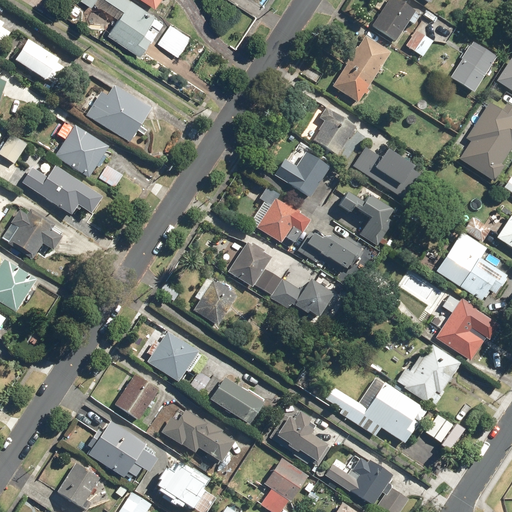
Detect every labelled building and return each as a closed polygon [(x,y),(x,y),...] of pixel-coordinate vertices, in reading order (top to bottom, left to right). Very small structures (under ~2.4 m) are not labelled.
[(108,35),(140,55),(163,21),(131,0),(80,0),(91,7),(95,0),(108,0),(123,9),(108,35)] [(417,10),(399,0),(389,0),(373,26),(397,41),(417,10)] [(192,37),(170,23),(157,42),(179,57),(192,37)] [(417,29),(405,45),(414,51),(411,55),(419,61),(433,41),(417,29)] [(393,52),(366,34),(332,86),(359,104),(393,52)] [(48,79),(60,59),(28,39),(15,59),(48,79)] [(474,94),(498,56),(474,41),(450,79),(474,94)] [(511,90),(511,60),(497,81),(511,90)] [(130,143),(152,108),(108,80),(86,115),(130,143)] [(501,108),(491,101),(457,155),(497,181),(511,156),(511,107),(504,103),(501,108)] [(319,119),(325,123),(314,141),(338,156),(357,128),(341,118),(326,108),(319,119)] [(88,179),(108,146),(75,127),(55,159),(88,179)] [(29,144),(12,133),(0,151),(0,154),(15,165),(29,144)] [(389,148),(382,158),(365,147),(353,166),(404,200),(412,188),(421,175),(413,169),(415,165),(389,148)] [(330,167),(306,152),(286,183),(310,198),(330,167)] [(55,166),(47,178),(32,167),(22,183),(71,216),(78,205),(92,214),(103,198),(55,166)] [(511,176),(511,175),(503,188),(511,193),(511,176)] [(387,205),(371,195),(365,203),(356,197),(347,192),(339,205),(351,213),(355,206),(361,210),(361,211),(371,218),(370,221),(368,220),(359,234),(378,246),(387,232),(382,229),(395,210),(387,205)] [(281,243),(285,237),(295,243),(310,220),(293,209),(276,198),(257,227),(281,243)] [(31,208),(27,214),(19,209),(10,223),(18,228),(8,243),(33,259),(43,244),(54,250),(63,237),(52,230),(55,224),(31,208)] [(511,212),(496,237),(511,247),(511,212)] [(473,217),(464,230),(483,243),(492,230),(473,217)] [(338,274),(341,269),(346,273),(364,248),(347,237),(344,239),(341,240),(332,235),(330,237),(321,238),(309,231),(297,249),(338,274)] [(461,287),(462,287),(487,303),(506,273),(481,258),(487,248),(461,231),(435,270),(461,287)] [(272,257),(248,241),(228,271),(252,287),(272,257)] [(4,258),(0,264),(0,301),(16,312),(37,279),(4,258)] [(302,291),(283,279),(271,298),(287,308),(292,304),(295,305),(307,312),(308,310),(319,316),(334,292),(311,277),(302,291)] [(213,279),(193,310),(218,326),(238,295),(213,279)] [(484,339),(466,328),(479,308),(462,297),(436,338),(453,349),(471,360),(484,339)] [(200,349),(166,329),(147,361),(180,381),(200,349)] [(396,380),(404,385),(402,389),(432,407),(461,361),(431,343),(424,354),(420,352),(409,370),(405,367),(396,380)] [(211,377),(199,369),(188,386),(200,394),(211,377)] [(158,387),(134,372),(114,404),(139,419),(158,387)] [(225,376),(210,399),(249,424),(264,401),(225,376)] [(376,377),(360,403),(333,386),(326,398),(342,408),(339,413),(374,435),(379,427),(405,444),(427,409),(376,377)] [(178,405),(162,431),(194,451),(197,447),(220,462),(234,440),(221,431),(222,429),(204,417),(203,420),(178,405)] [(311,417),(300,410),(296,416),(290,413),(287,419),(282,416),(269,437),(314,465),(327,443),(311,433),(314,428),(307,424),(311,417)] [(124,476),(145,443),(109,420),(88,454),(124,476)] [(451,432),(435,420),(427,432),(443,443),(451,432)] [(324,474),(373,505),(377,498),(393,474),(362,454),(349,474),(332,463),(324,474)] [(263,483),(271,488),(260,504),(271,511),(281,511),(289,500),(290,501),(308,475),(281,457),(263,483)] [(208,480),(173,460),(155,491),(189,511),(208,480)] [(102,478),(77,461),(57,490),(83,507),(102,478)] [(387,511),(400,511),(409,500),(391,487),(378,505),(387,511)] [(119,511),(145,511),(150,504),(132,493),(119,511)] [(333,511),(363,511),(358,511),(341,501),(333,511)]
